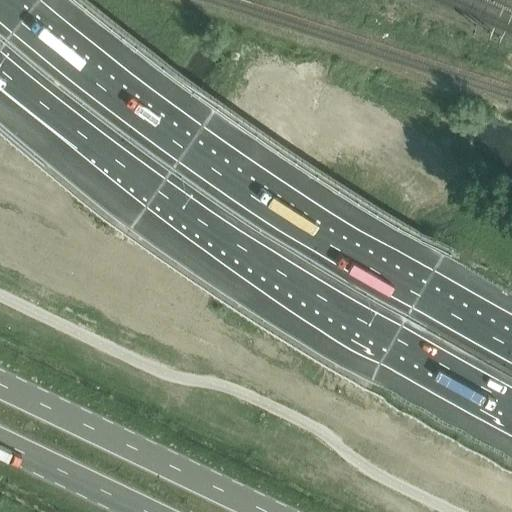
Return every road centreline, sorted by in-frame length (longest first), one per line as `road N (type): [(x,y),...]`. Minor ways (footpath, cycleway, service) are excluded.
road 1 (motorway): [(0,52),(150,177),(394,336),(511,400)]
road 2 (motorway): [(511,346),(287,212),(4,0)]
road 3 (secondary): [(273,511),(0,381)]
road 4 (secondary): [(0,438),(153,511)]
